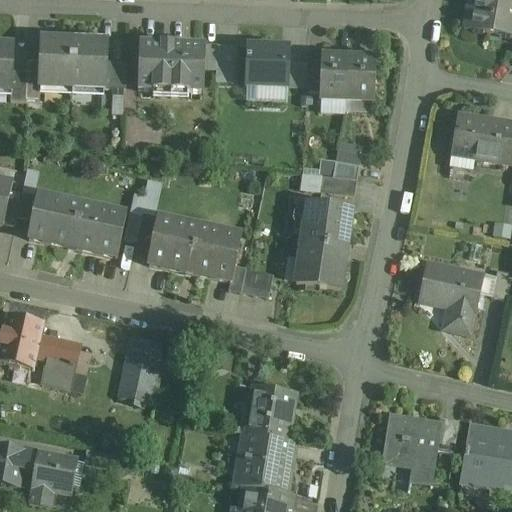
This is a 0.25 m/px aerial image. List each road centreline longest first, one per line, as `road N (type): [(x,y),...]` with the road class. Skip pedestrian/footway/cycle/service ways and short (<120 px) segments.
road 1 (residential): [(0,6),(428,24)]
road 2 (residential): [(0,283),(363,369)]
road 3 (residential): [(363,369),(420,81)]
road 4 (residential): [(363,369),(511,402)]
road 5 (residential): [(338,511),(363,369)]
